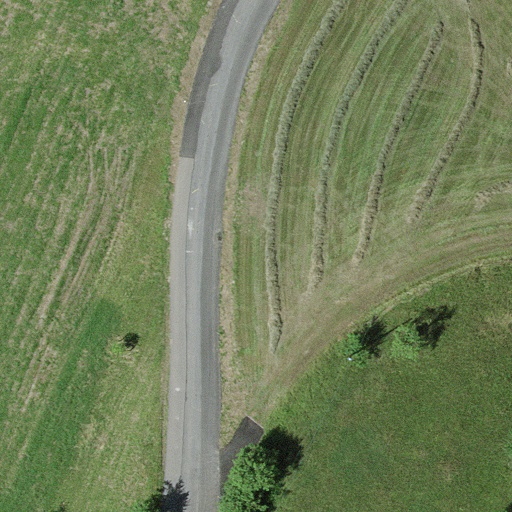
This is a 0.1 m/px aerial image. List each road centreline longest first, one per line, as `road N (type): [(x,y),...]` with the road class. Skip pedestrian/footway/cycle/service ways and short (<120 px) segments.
road 1 (tertiary): [(193,511),(197,225),(229,63),(257,0)]
road 2 (track): [(194,498),(266,408),(376,301),(433,267),(511,245)]
